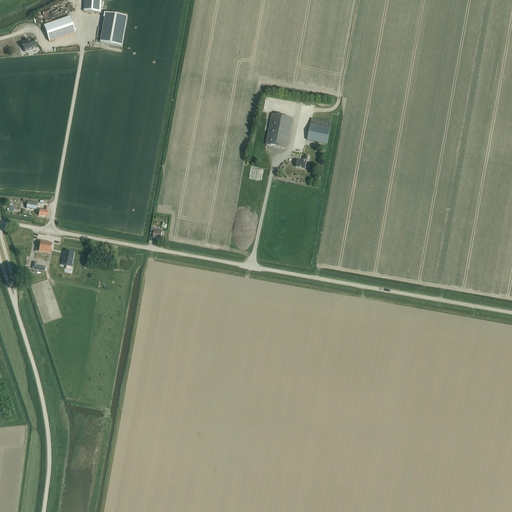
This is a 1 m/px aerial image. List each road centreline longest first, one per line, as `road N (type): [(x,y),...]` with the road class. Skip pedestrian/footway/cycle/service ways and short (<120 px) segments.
road 1 (unclassified): [(511,307),(0,221)]
road 2 (unclassified): [(43,511),(48,410),(14,298)]
